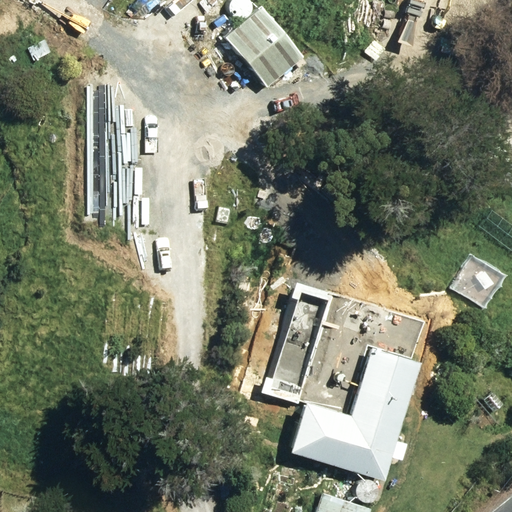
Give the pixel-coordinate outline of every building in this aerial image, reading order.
[(257,3),(221,33),(263,83),(299,52),(257,3)] [(114,197),(105,213),(115,218),(123,202),(114,197)] [(378,264),(358,241),(347,251),(367,274),(378,264)] [(357,313),(363,318),(359,323),(380,339),(398,316),(378,300),(371,308),(365,303),(357,313)] [(283,445),(380,476),(386,455),(396,457),(401,440),(391,437),(415,358),(365,342),(344,411),(298,397),(283,445)] [(479,398),(491,411),(501,403),(489,389),(479,398)] [(319,494),(313,511),(365,511),(367,508),(319,494)]
